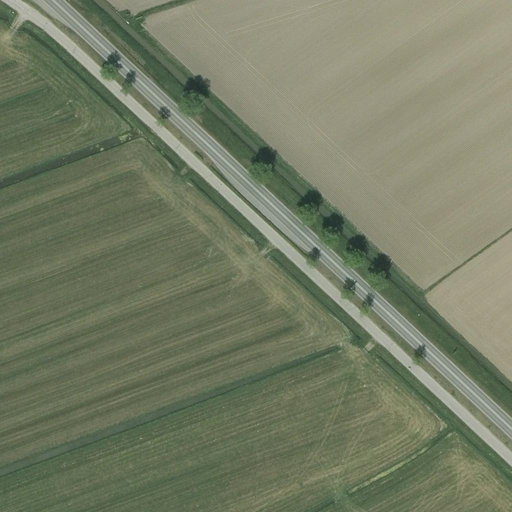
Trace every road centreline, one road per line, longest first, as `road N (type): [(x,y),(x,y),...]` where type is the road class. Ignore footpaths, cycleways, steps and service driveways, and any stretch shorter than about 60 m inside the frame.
road 1 (unclassified): [(511,458),(11,0)]
road 2 (trunk): [(511,426),(52,0)]
